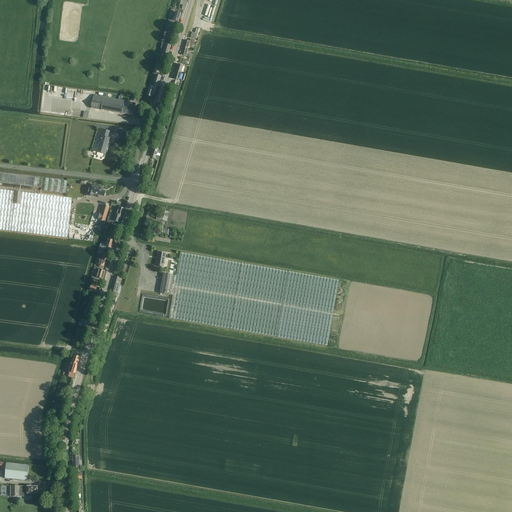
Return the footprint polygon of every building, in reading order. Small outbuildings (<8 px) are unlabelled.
[(178,22),(181,13),(176,12),(174,18),(172,17),(171,20),(178,22)] [(196,39),(199,30),(197,29),(195,33),(192,32),(192,34),(189,33),(188,37),(191,38),(196,39)] [(183,47),(188,49),(189,45),(193,46),(195,40),(190,39),(189,41),(185,40),(183,47)] [(168,55),(170,46),(165,45),(163,51),(162,51),(162,53),(163,54),(168,55)] [(187,53),(188,49),(183,47),(181,55),(188,57),(190,57),(191,54),(187,53)] [(176,71),(173,79),(175,79),(179,81),(179,80),(181,81),(183,81),(185,74),(181,73),(176,71)] [(128,108),(123,107),(124,101),(93,96),(91,108),(101,110),(122,114),(122,113),(133,115),(134,109),(135,105),(129,104),(128,108)] [(104,154),(105,151),(109,138),(107,138),(109,131),(100,129),(97,141),(99,142),(96,152),(104,154)] [(158,153),(159,151),(159,150),(158,150),(153,148),(150,156),(152,157),(152,159),(156,160),(157,156),(156,156),(157,153),(158,153)] [(0,173),(0,182),(40,188),(41,188),(41,190),(65,193),(67,181),(0,173)] [(89,183),(86,195),(93,197),(94,193),(103,196),(105,191),(102,190),(100,189),(100,187),(89,183)] [(0,230),(10,231),(10,232),(67,238),(71,198),(0,189),(0,230)] [(104,223),(109,207),(102,205),(99,214),(101,215),(99,222),(104,223)] [(114,214),(121,216),(123,209),(117,207),(114,214)] [(167,222),(169,212),(165,211),(164,215),(158,213),(156,218),(156,220),(162,221),(167,222)] [(121,216),(114,214),(109,212),(108,217),(112,218),(111,222),(115,223),(115,222),(119,223),(121,216)] [(107,243),(106,246),(105,247),(112,249),(114,241),(108,239),(107,243)] [(105,247),(106,246),(101,244),(100,244),(98,253),(102,254),(102,255),(99,253),(97,260),(98,260),(97,265),(99,265),(103,267),(107,254),(102,253),(103,250),(104,250),(105,247)] [(163,267),(166,253),(158,252),(156,266),(163,267)] [(338,281),(288,271),(180,253),(176,276),(173,275),(163,273),(160,293),(170,295),(173,296),(169,318),(327,346),(338,281)] [(103,279),(105,272),(99,270),(96,277),(103,279)] [(110,301),(109,304),(114,306),(115,302),(117,296),(116,296),(117,293),(118,289),(119,285),(118,285),(113,283),(110,291),(113,292),(112,295),(110,301)] [(88,329),(91,323),(81,319),(79,326),(88,329)] [(74,378),(80,357),(74,356),(72,363),(71,363),(68,372),(69,372),(68,377),(74,378)] [(27,481),(29,466),(0,462),(0,469),(5,470),(4,478),(27,481)] [(27,486),(11,486),(10,496),(10,497),(30,497),(31,494),(37,494),(37,493),(38,492),(37,489),(37,487),(31,487),(31,486),(27,486)]
